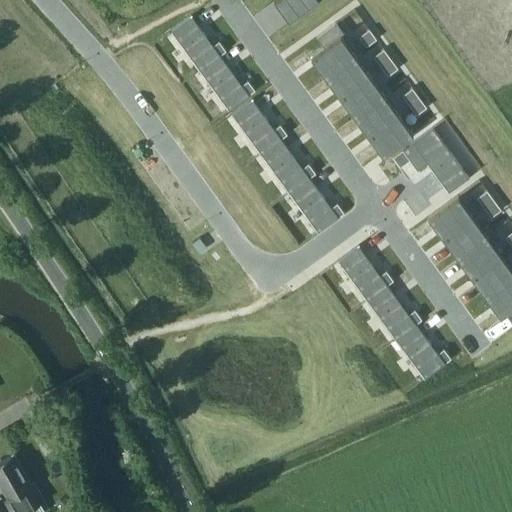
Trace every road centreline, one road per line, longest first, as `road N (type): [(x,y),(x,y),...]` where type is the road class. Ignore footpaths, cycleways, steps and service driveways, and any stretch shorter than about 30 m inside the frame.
road 1 (residential): [(374,204),(299,259),(261,267),(47,0)]
road 2 (unclassified): [(188,511),(108,358),(0,194)]
road 3 (residential): [(224,0),(374,204)]
road 4 (residential): [(374,204),(475,344)]
